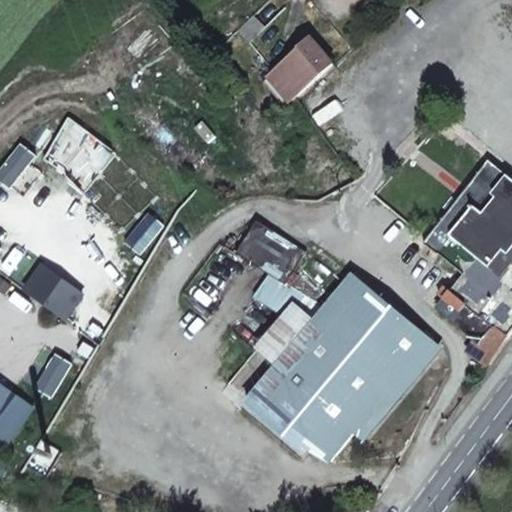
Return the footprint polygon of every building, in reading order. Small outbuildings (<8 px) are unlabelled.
[(275,75),(295,100),(296,101),(334,65),(312,38),(300,50),(301,51),(275,75)] [(266,84),(285,109),(295,100),(275,75),(266,84)] [(511,179),(489,161),(425,243),(464,275),(437,307),(477,342),(470,351),(487,366),(508,339),(511,333),(511,179)] [(256,220),(235,253),(269,274),(284,284),(305,250),(256,220)] [(41,263),(22,290),(66,322),(85,295),(41,263)] [(310,447),(330,464),(433,342),(350,273),(323,305),(302,331),(239,406),(301,457),(310,447)] [(302,331),(323,305),(284,284),(269,274),(252,297),(302,331)] [(0,383),(0,442),(8,448),(36,408),(0,383)]
